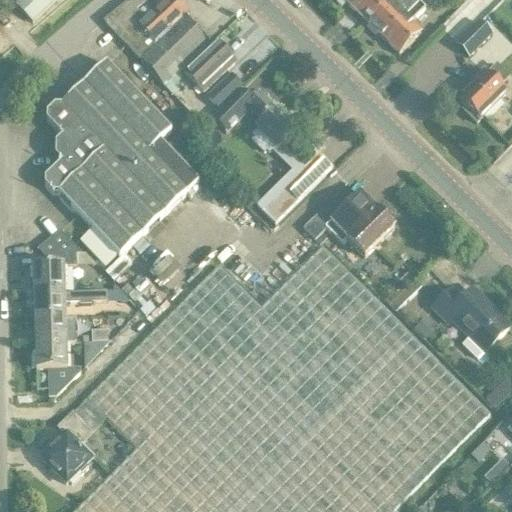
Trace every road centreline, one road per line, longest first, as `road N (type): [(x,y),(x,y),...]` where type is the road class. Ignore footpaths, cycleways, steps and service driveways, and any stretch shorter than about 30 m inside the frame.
road 1 (tertiary): [(511,253),(257,0)]
road 2 (residential): [(0,124),(13,91),(116,0)]
road 3 (residential): [(2,511),(0,363)]
